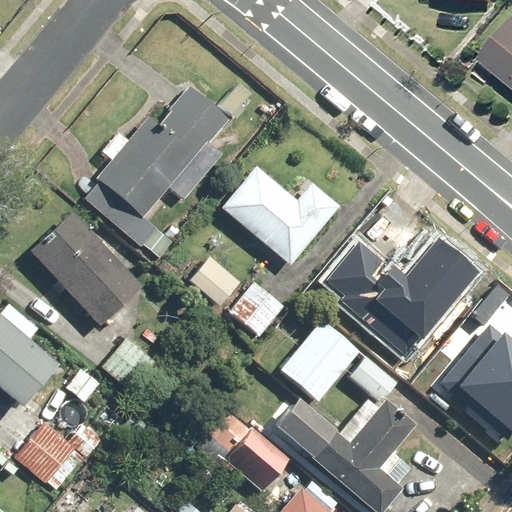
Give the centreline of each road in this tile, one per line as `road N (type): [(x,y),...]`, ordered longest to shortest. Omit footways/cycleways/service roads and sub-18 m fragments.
road 1 (secondary): [(511,200),(266,0)]
road 2 (residential): [(0,116),(99,0)]
